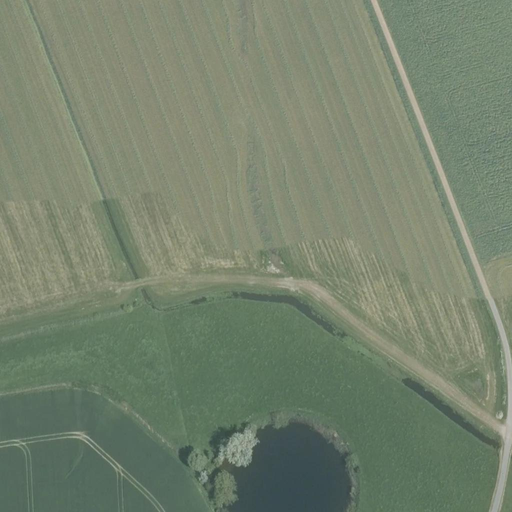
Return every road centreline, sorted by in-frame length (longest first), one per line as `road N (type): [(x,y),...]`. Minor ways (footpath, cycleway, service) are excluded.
road 1 (track): [(0,321),(153,278),(296,278),(508,433)]
road 2 (unclassified): [(494,511),(506,459),(509,355),(374,0)]
